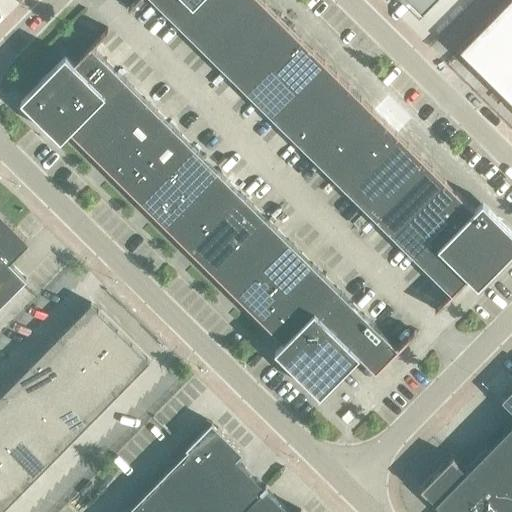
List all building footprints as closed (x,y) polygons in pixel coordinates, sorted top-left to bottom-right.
[(135,0),(129,7),(130,8),(138,0),(155,0),(452,292),(435,309),(436,310),(470,276),(479,285),(511,250),(511,228),(482,198),(473,208),(263,0),(135,0)] [(411,0),(422,10),(432,0),(411,0)] [(511,0),(507,0),(487,21),(511,44),(511,52),(488,77),(511,100),(511,0)] [(66,54),(21,99),(61,139),(70,130),(284,341),(275,350),(321,394),(359,354),(376,371),(416,331),(415,330),(398,347),(93,46),(109,29),(108,28),(74,62),(66,54)] [(0,305),(27,278),(10,262),(30,242),(0,212),(0,305)] [(150,360),(92,303),(0,396),(0,506),(2,509),(150,360)] [(511,388),(502,399),(511,408),(511,388)] [(212,422),(125,511),(303,511),(301,510),(298,511),(289,511),(236,459),(243,452),(212,422)] [(511,511),(511,423),(467,470),(453,456),(421,488),(446,511),(511,511)]
